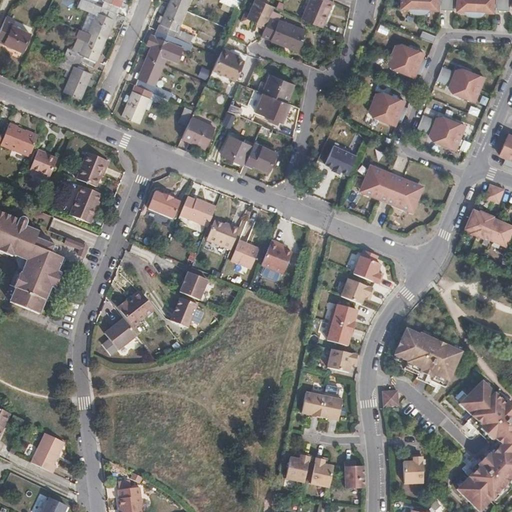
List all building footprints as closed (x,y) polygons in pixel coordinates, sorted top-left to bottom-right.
[(105,39),(116,13),(114,12),(85,0),(77,0),(75,6),(96,14),(88,32),(105,39)] [(119,6),(121,0),(85,0),(114,12),(117,6),(119,6)] [(171,0),(170,3),(187,10),(190,0),(171,0)] [(221,0),(221,2),(240,9),(243,2),(236,0),(221,0)] [(253,0),(246,19),(265,27),(269,17),(273,6),(267,4),(258,0),(253,0)] [(329,30),(339,3),(330,0),(316,0),(307,21),(329,30)] [(436,11),(436,0),(400,0),(400,10),(407,10),(411,14),(415,15),(421,16),(425,14),(428,11),(436,11)] [(453,12),(453,0),(438,0),(438,12),(453,12)] [(491,13),(491,0),(455,0),(455,12),(462,12),(467,16),(470,17),(474,18),(478,17),(484,13),(491,13)] [(494,0),(494,12),(508,12),(508,0),(494,0)] [(162,23),(159,30),(188,42),(191,44),(193,38),(178,31),(187,10),(170,3),(164,17),(162,23)] [(5,16),(0,27),(0,41),(21,51),(29,33),(10,25),(13,19),(5,16)] [(265,27),(262,35),(298,50),(303,40),(301,40),(304,31),(269,17),(265,27)] [(386,35),(388,28),(379,25),(377,31),(386,35)] [(71,50),(68,56),(79,61),(93,67),(100,52),(105,39),(88,32),(80,29),(77,37),(85,40),(80,54),(71,50)] [(153,45),(147,57),(164,64),(173,44),(185,49),(188,42),(159,30),(156,38),(153,45)] [(432,45),(435,38),(422,32),(419,39),(432,45)] [(77,37),(71,50),(80,54),(85,40),(77,37)] [(415,75),(419,76),(425,61),(421,59),(423,55),(403,46),(399,47),(395,49),(388,64),(390,68),(393,71),(413,79),(415,75)] [(93,67),(97,69),(103,53),(100,52),(93,67)] [(220,52),(212,71),(234,81),(243,62),(220,52)] [(68,56),(65,55),(63,60),(75,66),(64,91),(80,98),(87,84),(89,78),(91,73),(77,67),(79,61),(68,56)] [(139,77),(136,84),(169,98),(172,92),(155,86),(164,64),(147,57),(141,72),(139,77)] [(91,73),(93,67),(79,61),(77,67),(91,73)] [(205,68),(200,80),(207,83),(212,71),(205,68)] [(454,73),(441,68),(435,81),(448,87),(450,91),(453,95),(473,104),(483,78),(465,71),(459,70),(456,71),(454,73)] [(278,72),(268,96),(291,105),(301,82),(278,72)] [(169,98),(136,84),(131,95),(129,101),(122,115),(139,122),(150,97),(167,104),(169,98)] [(396,123),(400,124),(406,110),(402,108),(404,102),(383,95),(379,95),(375,97),(369,112),(370,116),(374,119),(394,127),(396,123)] [(291,105),(268,96),(260,113),(286,125),(294,106),(291,105)] [(188,122),(190,118),(195,109),(187,105),(181,119),(188,122)] [(421,116),(416,130),(429,135),(431,139),(434,144),(454,151),(464,126),(445,119),(440,118),(437,119),(435,121),(421,116)] [(188,122),(181,138),(190,142),(190,139),(206,146),(213,128),(190,118),(188,122)] [(17,125),(9,122),(0,143),(30,155),(38,135),(17,126),(17,125)] [(271,137),(275,130),(262,125),(259,132),(271,137)] [(503,166),(511,169),(511,136),(508,135),(499,155),(506,158),(503,166)] [(245,165),(246,163),(253,147),(228,136),(220,154),(245,165)] [(246,163),(249,165),(253,167),(255,165),(271,172),(279,154),(255,143),(253,147),(246,163)] [(357,156),(334,146),(325,165),(333,168),(331,171),(340,175),(341,172),(349,175),(357,156)] [(57,156),(39,149),(38,149),(30,167),(50,175),(57,156)] [(99,169),(102,171),(106,159),(87,151),(76,177),(94,184),(97,175),(99,169)] [(240,176),(244,177),(249,165),(246,163),(245,165),(240,176)] [(359,192),(413,215),(423,187),(370,163),(359,192)] [(497,205),(502,191),(488,186),(483,199),(497,205)] [(96,207),(101,193),(83,187),(71,215),(91,223),(98,207),(96,207)] [(174,217),(180,200),(173,197),(174,196),(165,192),(164,194),(156,191),(149,207),(174,217)] [(195,199),(187,195),(180,214),(208,225),(215,208),(196,200),(195,199)] [(471,210),(464,230),(469,232),(469,234),(482,240),(483,238),(504,247),(511,229),(511,227),(491,219),(492,217),(478,212),(478,213),(471,210)] [(38,296),(56,253),(49,250),(27,241),(30,235),(33,229),(20,224),(21,216),(17,214),(15,217),(0,211),(0,249),(9,253),(10,252),(14,254),(24,258),(20,266),(18,271),(16,270),(11,283),(13,285),(9,294),(13,296),(11,300),(33,309),(38,296)] [(231,248),(239,227),(216,218),(207,238),(231,248)] [(241,220),(239,229),(242,230),(240,239),(248,241),(253,223),(241,220)] [(27,241),(49,250),(51,244),(30,235),(27,241)] [(66,242),(79,248),(81,242),(68,237),(66,242)] [(281,247),(283,243),(272,238),(261,263),(284,273),(292,251),(286,248),(281,247)] [(252,267),(260,247),(240,239),(232,259),(252,267)] [(79,248),(81,248),(79,253),(85,255),(89,245),(81,242),(79,248)] [(59,254),(56,253),(38,296),(41,297),(47,283),(49,283),(55,269),(54,268),(59,254)] [(24,258),(14,254),(12,257),(13,262),(15,264),(20,266),(24,258)] [(359,256),(352,273),(378,284),(382,273),(376,271),(379,264),(359,256)] [(199,299),(207,279),(188,271),(180,291),(199,299)] [(346,278),(339,296),(360,304),(362,297),(368,299),(372,288),(346,278)] [(154,309),(141,292),(127,302),(125,300),(118,306),(133,325),(154,309)] [(197,304),(179,297),(170,319),(188,327),(197,304)] [(330,309),(326,321),(350,327),(355,310),(334,304),(333,309),(330,309)] [(136,335),(122,316),(115,321),(117,324),(112,327),(105,333),(118,349),(136,335)] [(350,327),(326,321),(323,334),(326,335),(324,340),(345,346),(347,336),(349,336),(351,328),(350,327)] [(442,391),(458,356),(416,337),(415,338),(402,332),(390,359),(404,365),(401,372),(442,391)] [(357,354),(329,349),(325,368),(347,372),(349,365),(355,366),(357,354)] [(494,507),(509,491),(511,488),(511,462),(511,461),(511,408),(496,392),(491,397),(478,384),(456,407),(468,419),(463,424),(488,448),(461,475),(466,480),(454,493),(472,511),(479,511),(489,502),(494,507)] [(318,417),(323,393),(310,390),(309,393),(303,392),(299,413),(310,415),(309,416),(318,417)] [(335,395),(323,393),(318,417),(336,420),(340,400),(335,399),(335,395)] [(394,395),(379,396),(379,400),(386,399),(387,409),(382,410),(395,409),(394,395)] [(0,431),(9,413),(0,408),(0,431)] [(31,462),(53,472),(56,465),(54,464),(64,442),(45,432),(31,462)] [(283,479),(302,483),(308,455),(297,453),(295,459),(288,457),(283,479)] [(308,484),(327,488),(331,467),(324,465),(325,459),(314,457),(308,484)] [(418,457),(410,457),(410,463),(407,464),(400,464),(401,486),(420,485),(418,457)] [(347,466),(342,481),(342,493),(361,493),(360,472),(353,471),(353,466),(347,466)] [(118,489),(120,506),(121,511),(118,511),(142,511),(139,486),(118,489)] [(63,511),(66,507),(48,498),(41,511),(63,511)] [(429,507),(435,511),(438,511),(442,506),(434,501),(429,507)]
